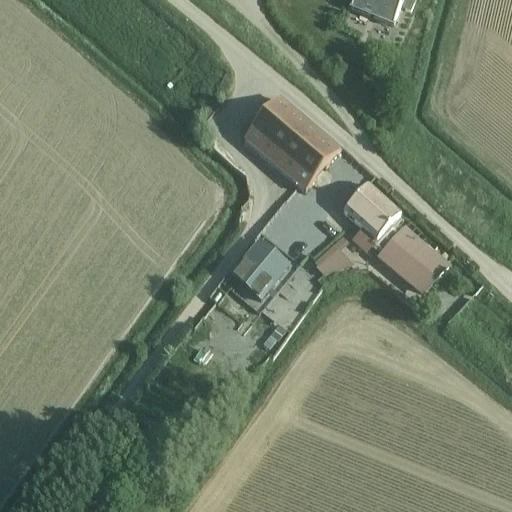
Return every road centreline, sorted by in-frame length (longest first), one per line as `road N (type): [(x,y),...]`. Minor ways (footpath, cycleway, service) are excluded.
road 1 (track): [(43,511),(257,224),(260,185),(230,138),(260,71)]
road 2 (unclassified): [(406,201),(225,0)]
road 3 (unclassified): [(406,201),(260,71)]
road 4 (unclassified): [(511,289),(406,201)]
